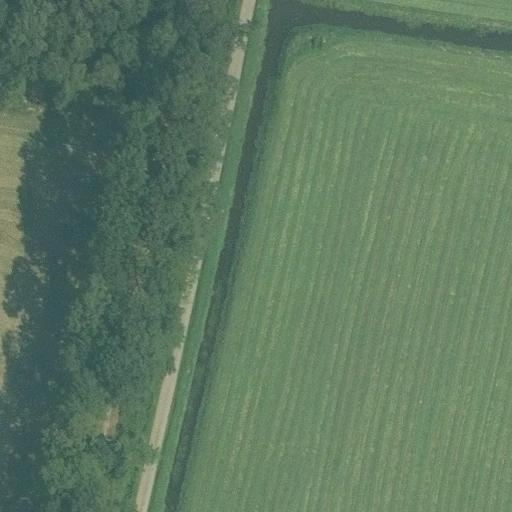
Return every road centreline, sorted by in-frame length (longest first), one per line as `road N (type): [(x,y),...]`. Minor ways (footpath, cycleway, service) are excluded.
road 1 (track): [(200,0),(84,511)]
road 2 (unclassified): [(139,511),(246,0)]
